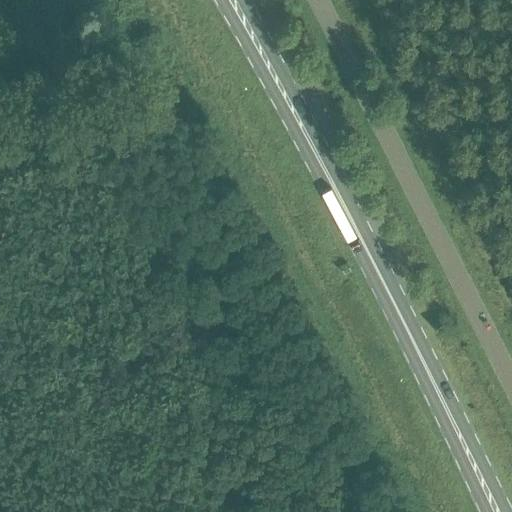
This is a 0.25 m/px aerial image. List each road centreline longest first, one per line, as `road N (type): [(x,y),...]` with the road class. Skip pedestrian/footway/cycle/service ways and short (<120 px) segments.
road 1 (primary): [(224,0),(401,319),(496,511)]
road 2 (unclassified): [(511,386),(313,0)]
